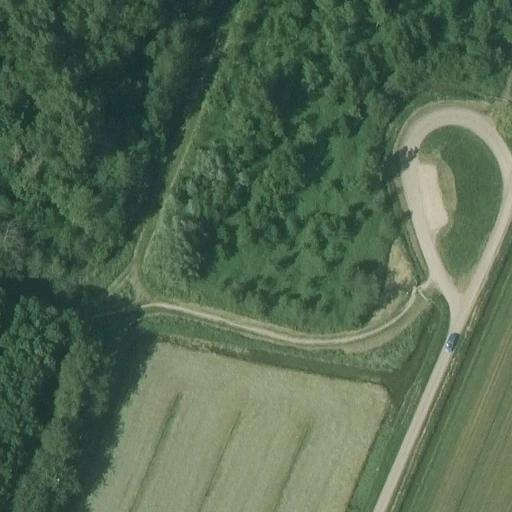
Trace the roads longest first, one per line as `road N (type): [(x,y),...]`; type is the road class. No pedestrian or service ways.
road 1 (track): [(377,511),(462,311),(439,282),(412,203),(411,142),(421,128),(456,115),(493,139),(509,188),(498,232)]
road 2 (track): [(240,0),(137,256),(85,318),(90,387),(37,511)]
road 3 (track): [(0,313),(67,323),(155,303),(348,346),(409,313),(439,282)]
